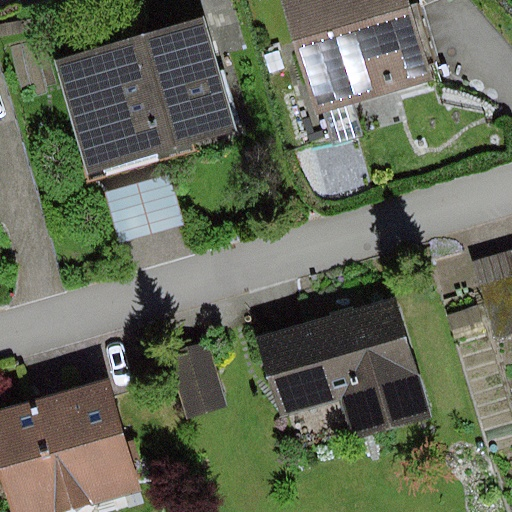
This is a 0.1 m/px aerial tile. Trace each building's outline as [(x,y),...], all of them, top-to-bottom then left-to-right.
[(401,0),(276,0),(310,114),(425,81),(401,0)] [(198,22),(49,64),(81,174),(230,131),(198,22)] [(165,173),(103,191),(117,243),(180,225),(165,173)] [(511,336),(511,250),(471,262),(494,341),(511,336)] [(389,301),(252,344),(276,422),(340,403),(353,441),(425,419),(389,301)] [(203,339),(162,351),(180,417),(222,405),(203,339)] [(104,384),(0,413),(0,490),(6,511),(70,511),(135,494),(104,384)]
